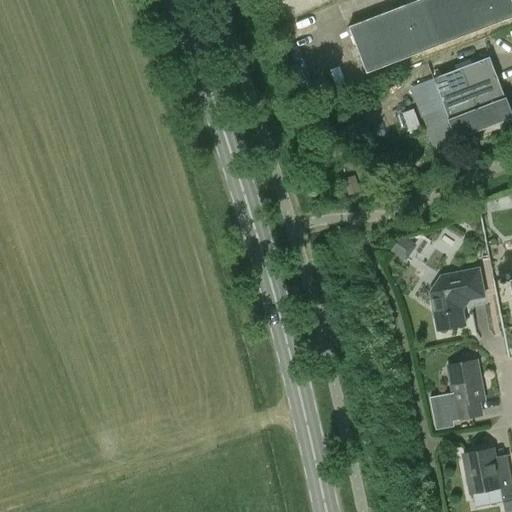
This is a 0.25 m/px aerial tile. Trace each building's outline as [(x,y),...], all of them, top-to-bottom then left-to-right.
[(368,74),(511,18),(511,0),(421,0),(350,27),(368,74)] [(318,101),(302,56),(294,59),(309,104),(318,101)] [(491,59),(436,80),(435,78),(413,87),(435,145),(456,138),(458,142),(511,120),(511,110),(507,99),(506,99),(491,59)] [(384,145),(372,113),(351,121),(363,153),(384,145)] [(470,300),(485,297),(480,270),(442,277),(445,291),(431,293),(438,331),(466,326),(463,311),(470,300)] [(454,394),(430,398),(436,431),(452,428),(451,421),(458,420),(459,420),(482,416),(480,402),(485,401),(477,361),(448,367),(454,394)] [(511,479),(510,471),(498,473),(494,449),(464,455),(471,495),(501,489),(503,498),(511,496),(511,479)] [(511,511),(511,501),(503,503),(504,511),(511,511)]
